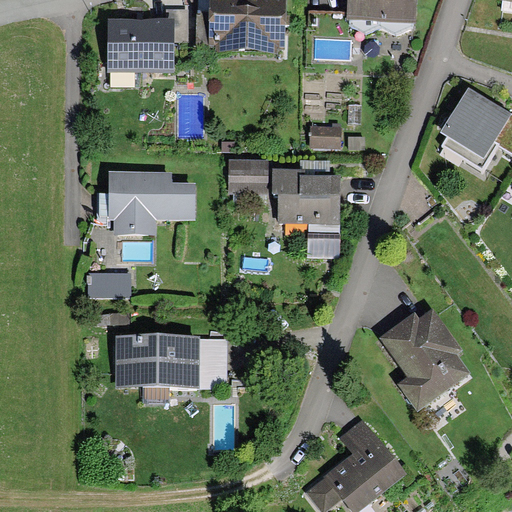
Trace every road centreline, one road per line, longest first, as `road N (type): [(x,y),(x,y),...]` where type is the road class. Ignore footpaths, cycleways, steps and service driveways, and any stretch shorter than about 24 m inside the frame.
road 1 (unclassified): [(456,0),(310,411),(285,457)]
road 2 (track): [(285,457),(243,485),(155,494),(0,492)]
